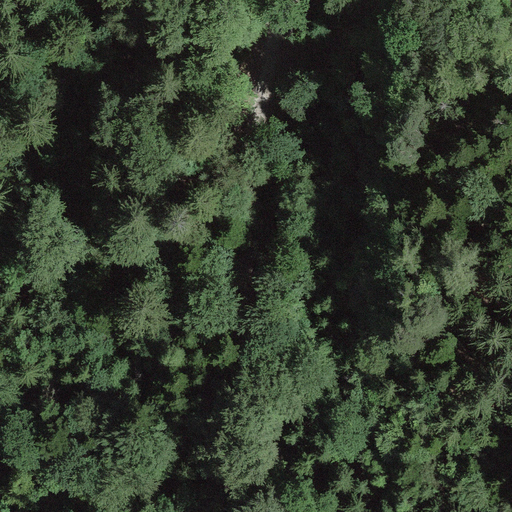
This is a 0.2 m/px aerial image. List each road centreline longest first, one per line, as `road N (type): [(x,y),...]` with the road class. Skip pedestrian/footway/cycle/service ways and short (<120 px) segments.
road 1 (track): [(247,250),(103,0)]
road 2 (track): [(321,511),(247,368),(247,250)]
